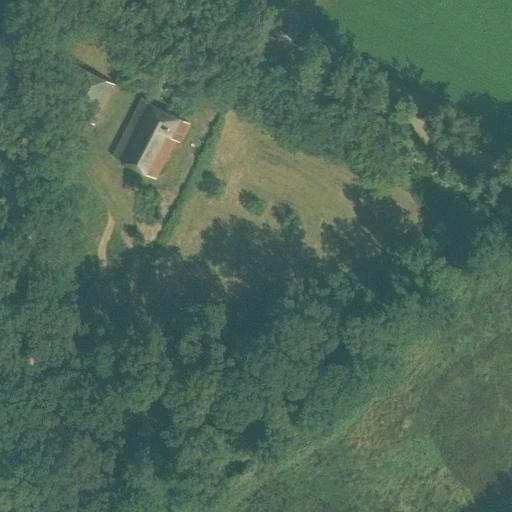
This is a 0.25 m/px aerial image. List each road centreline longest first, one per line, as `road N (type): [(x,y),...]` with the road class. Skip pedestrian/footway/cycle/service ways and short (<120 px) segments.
road 1 (unclassified): [(511,177),(160,0)]
road 2 (track): [(43,387),(33,287),(31,0)]
road 3 (track): [(77,511),(43,387)]
